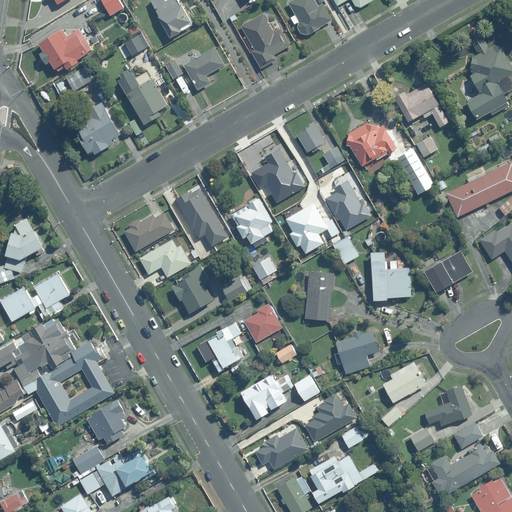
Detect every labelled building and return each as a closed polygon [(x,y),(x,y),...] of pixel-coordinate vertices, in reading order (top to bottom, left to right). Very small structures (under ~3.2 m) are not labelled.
[(122,0),(103,0),(113,16),(127,8),(122,0)] [(168,0),(153,0),(151,2),(173,39),(184,33),(183,32),(196,25),(181,0),(171,0),(169,1),(168,0)] [(335,21),(323,0),(292,0),(289,2),(296,15),(287,20),(295,32),(299,29),(300,30),(300,31),(301,32),(301,33),(302,33),(303,33),(303,34),(304,34),(305,35),(306,35),(307,35),(308,35),(309,35),(310,35),(335,21)] [(375,0),(334,0),(338,6),(349,0),(352,0),(356,7),(363,8),(375,1),(375,0)] [(265,15),(244,27),(257,51),(254,53),(262,69),(279,60),(276,55),(291,47),(282,31),(275,34),(265,15)] [(65,30),(42,43),(47,51),(42,54),(49,66),(53,63),(59,73),(68,68),(70,71),(82,64),(80,60),(94,51),(81,29),(68,36),(65,30)] [(142,32),(126,42),(134,56),(150,47),(142,32)] [(511,62),(501,43),(472,58),(480,72),(471,77),(482,95),(468,103),(478,121),(493,114),(494,115),(511,106),(508,101),(511,100),(501,83),(511,76),(511,62)] [(192,62),(185,66),(199,91),(214,83),(209,76),(228,66),(217,47),(200,57),(198,53),(189,57),(192,62)] [(185,74),(176,59),(166,65),(174,80),(185,74)] [(95,80),(87,65),(66,77),(75,92),(95,80)] [(135,77),(131,71),(122,76),(124,79),(120,82),(148,126),(165,115),(162,110),(171,105),(157,82),(155,78),(150,81),(144,71),(135,77)] [(68,90),(62,81),(57,85),(63,93),(68,90)] [(429,83),(410,93),(409,91),(397,98),(411,123),(424,115),(426,118),(433,114),(441,128),(450,122),(429,83)] [(124,134),(105,103),(76,121),(82,131),(79,133),(92,154),(96,152),(98,155),(117,144),(114,140),(124,134)] [(353,147),(364,167),(377,159),(379,162),(400,148),(402,151),(406,148),(399,138),(396,140),(387,127),(369,123),(348,136),(348,137),(347,137),(347,138),(346,138),(346,139),(346,140),(346,141),(345,141),(345,142),(346,142),(346,143),(346,144),(347,145),(347,146),(348,146),(349,146),(349,147),(350,147),(351,147),(352,147),(353,147)] [(317,124),(298,135),(309,153),(313,151),(314,153),(322,148),(321,147),(328,144),(317,124)] [(431,135),(415,144),(424,159),(439,150),(431,135)] [(481,156),(491,149),(488,144),(483,147),(482,145),(476,148),(481,156)] [(348,163),(338,147),(324,155),(330,163),(322,168),(327,176),(348,163)] [(415,148),(398,157),(419,195),(436,186),(415,148)] [(317,185),(303,160),(299,162),(296,157),(271,170),(275,176),(274,177),(281,190),(277,192),(284,205),(288,203),(293,213),(300,209),(302,213),(316,205),(308,190),(317,185)] [(446,193),(458,217),(511,192),(511,162),(486,175),(482,167),(464,175),(467,183),(446,193)] [(231,236),(202,184),(176,198),(199,240),(208,235),(214,246),(231,236)] [(382,195),(376,189),(370,194),(375,200),(382,195)] [(511,196),(499,208),(506,217),(511,211),(511,196)] [(271,225),(275,223),(262,198),(233,214),(246,238),(250,236),(254,245),(275,233),(271,225)] [(372,212),(373,203),(365,202),(363,211),(372,212)] [(127,231),(137,250),(177,229),(168,212),(158,218),(156,214),(143,221),(141,218),(131,223),(133,227),(127,231)] [(10,269),(13,271),(24,274),(26,260),(36,254),(38,256),(46,250),(45,248),(48,246),(38,229),(36,230),(29,218),(17,224),(5,268),(10,269)] [(306,227),(291,235),(302,257),(317,249),(306,227)] [(331,241),(346,265),(361,255),(346,231),(331,241)] [(493,259),(507,250),(511,257),(511,240),(505,246),(495,231),(481,240),(493,259)] [(174,239),(141,258),(151,275),(149,276),(154,285),(194,263),(183,244),(179,246),(174,239)] [(461,249),(424,269),(438,294),(475,274),(461,249)] [(389,251),(372,252),(376,302),(393,300),(393,298),(413,296),(411,268),(399,269),(398,261),(390,261),(389,251)] [(262,280),(278,270),(269,257),(254,268),(262,280)] [(185,299),(193,314),(216,302),(207,285),(212,282),(203,266),(179,279),(181,283),(174,286),(182,301),(185,299)] [(13,271),(10,269),(0,272),(0,284),(15,279),(13,271)] [(334,271),(311,270),(307,319),(330,321),(334,271)] [(2,300),(14,321),(38,307),(41,311),(39,312),(44,320),(65,309),(60,301),(72,294),(59,272),(35,285),(39,294),(32,298),(26,287),(2,300)] [(241,276),(221,288),(231,303),(255,288),(248,277),(244,280),(241,276)] [(286,328),(270,302),(257,310),(258,312),(245,320),(260,344),(286,328)] [(0,370),(7,366),(8,368),(19,362),(20,366),(15,369),(29,394),(38,389),(58,426),(116,394),(98,360),(104,357),(94,339),(78,348),(71,336),(73,335),(69,328),(65,331),(58,319),(46,325),(45,324),(0,348),(0,370)] [(229,341),(242,334),(236,321),(219,330),(222,334),(199,345),(207,362),(217,357),(218,360),(215,361),(221,372),(247,360),(240,346),(233,349),(229,341)] [(355,337),(338,341),(341,352),(335,353),(338,365),(343,364),(346,374),(373,367),(369,354),(382,351),(376,330),(364,333),(363,330),(354,333),(355,337)] [(298,354),(293,343),(274,352),(279,363),(298,354)] [(430,383),(419,365),(385,384),(395,403),(430,383)] [(279,380),(274,372),(241,391),(259,421),(271,414),(269,410),(272,408),(274,410),(291,400),(286,392),(296,387),(305,402),(322,392),(311,374),(295,384),(289,374),(279,380)] [(0,390),(0,415),(21,402),(19,399),(27,394),(18,380),(0,390)] [(368,388),(370,393),(384,389),(383,384),(368,388)] [(444,428),(474,416),(462,386),(448,392),(452,400),(425,410),(431,426),(442,422),(444,428)] [(315,442),(319,440),(347,425),(345,423),(357,416),(350,404),(348,405),(340,391),(324,400),(326,402),(312,410),(317,420),(306,426),(315,442)] [(12,411),(18,421),(38,410),(32,400),(12,411)] [(128,418),(119,400),(94,413),(96,416),(89,420),(95,431),(87,435),(91,442),(98,438),(99,440),(105,437),(110,445),(126,437),(122,431),(128,428),(124,420),(128,418)] [(390,428),(405,414),(397,406),(382,420),(390,428)] [(478,421),(453,433),(461,449),(486,436),(478,421)] [(0,461),(17,452),(16,449),(22,446),(9,423),(3,427),(2,424),(0,424),(0,461)] [(342,435),(350,448),(364,439),(357,426),(342,435)] [(436,442),(429,427),(411,436),(419,451),(436,442)] [(271,461),(275,469),(309,450),(298,428),(281,438),(279,434),(264,442),(266,446),(256,452),(263,465),(271,461)] [(451,494),(502,463),(494,450),(489,453),(483,443),(471,450),(473,453),(453,465),(447,455),(432,464),(440,478),(433,483),(440,495),(448,490),(451,494)] [(105,459),(97,446),(72,461),(76,467),(71,469),(76,477),(77,476),(79,480),(98,468),(96,465),(105,459)] [(126,458),(122,452),(116,456),(118,459),(99,470),(81,480),(89,494),(108,484),(114,496),(140,481),(140,482),(143,480),(145,483),(147,482),(150,487),(164,479),(159,469),(157,470),(144,448),(126,458)] [(313,490),(321,503),(344,490),(345,492),(379,472),(374,462),(359,471),(350,455),(339,461),(336,455),(310,470),(313,475),(312,476),(318,487),(313,490)] [(52,457),(46,460),(52,472),(58,469),(52,457)] [(302,473),(278,487),(292,511),(307,511),(316,507),(307,492),(312,490),(302,473)] [(511,511),(511,492),(502,475),(471,494),(481,511),(511,511)] [(7,498),(6,500),(1,502),(6,511),(11,511),(12,511),(16,511),(31,504),(23,490),(7,498)] [(62,511),(94,511),(84,492),(63,504),(66,510),(62,511)] [(175,511),(174,510),(179,506),(172,495),(154,506),(151,501),(140,508),(142,511),(175,511)]
